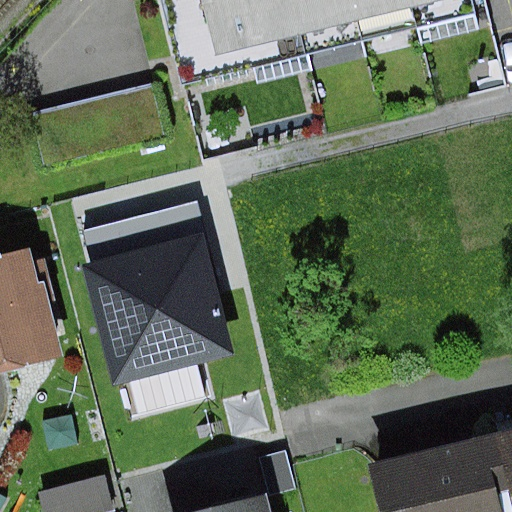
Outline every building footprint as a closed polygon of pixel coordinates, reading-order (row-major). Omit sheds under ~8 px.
[(507,2),(506,0),(223,0),(201,6),(218,75),(507,2)] [(80,261),(113,392),(238,361),(206,230),(80,261)] [(51,279),(0,287),(0,370),(67,354),(51,279)] [(511,511),(511,456),(403,482),(410,511),(511,511)] [(46,476),(52,507),(116,496),(111,466),(46,476)]
